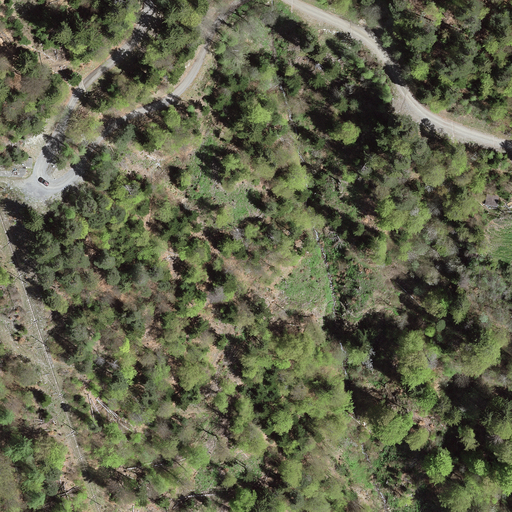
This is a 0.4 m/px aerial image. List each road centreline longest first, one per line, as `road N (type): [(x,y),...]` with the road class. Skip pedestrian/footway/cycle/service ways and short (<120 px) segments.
road 1 (track): [(152,0),(135,45),(80,90),(42,162),(38,176),(58,188),(110,124),(182,92),(223,15),(247,0)]
road 2 (track): [(285,0),(370,39),(422,116),(511,147)]
